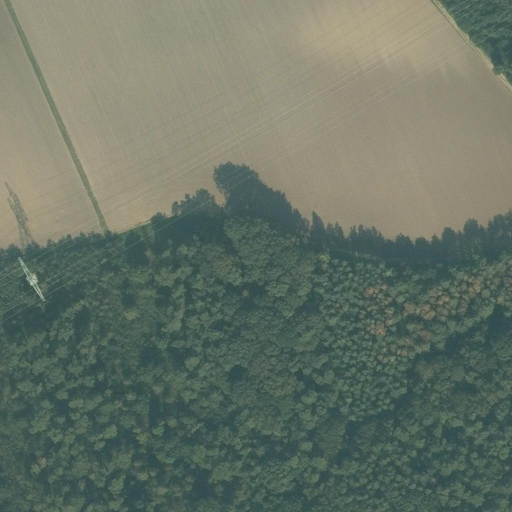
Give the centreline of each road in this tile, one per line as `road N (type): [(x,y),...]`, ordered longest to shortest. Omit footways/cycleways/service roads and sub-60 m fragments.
road 1 (track): [(0,271),(199,213),(414,265),(511,249)]
road 2 (track): [(18,0),(110,239)]
